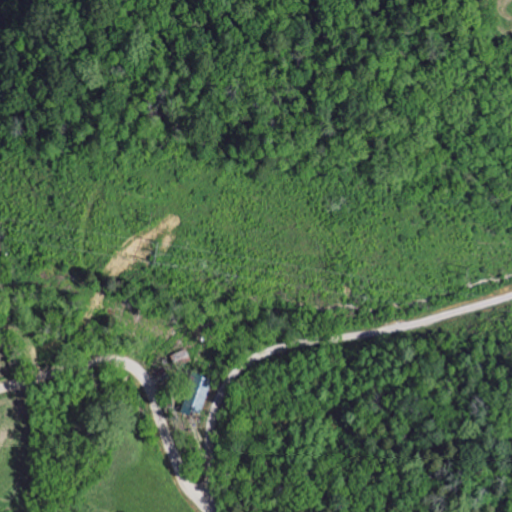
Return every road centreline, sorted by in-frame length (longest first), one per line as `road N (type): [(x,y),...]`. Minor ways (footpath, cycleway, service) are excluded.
road 1 (residential): [(208,510),(219,408),(250,359),(294,344),(391,332),(511,296)]
road 2 (residential): [(209,511),(133,371),(71,370),(0,389)]
